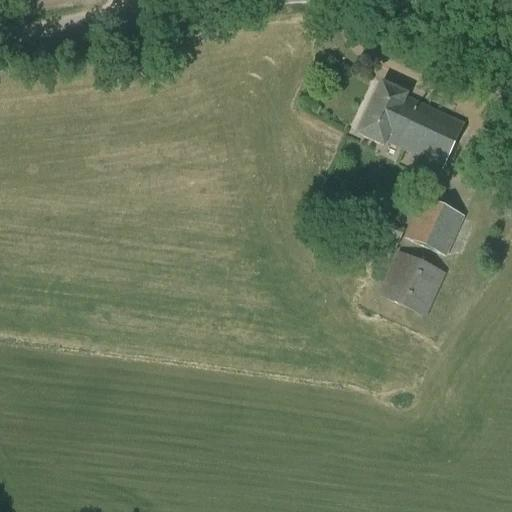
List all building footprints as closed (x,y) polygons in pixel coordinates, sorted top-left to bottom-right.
[(356,136),(383,149),(385,146),(443,172),(464,125),(407,99),(408,97),(380,84),(356,136)] [(495,201),(496,202),(492,212),(510,220),(511,214),(511,197),(499,192),(495,201)] [(421,199),(402,240),(444,260),(463,219),(421,199)] [(330,225),(393,253),(403,231),(340,203),(330,225)] [(445,275),(396,253),(376,298),(424,320),(445,275)]
